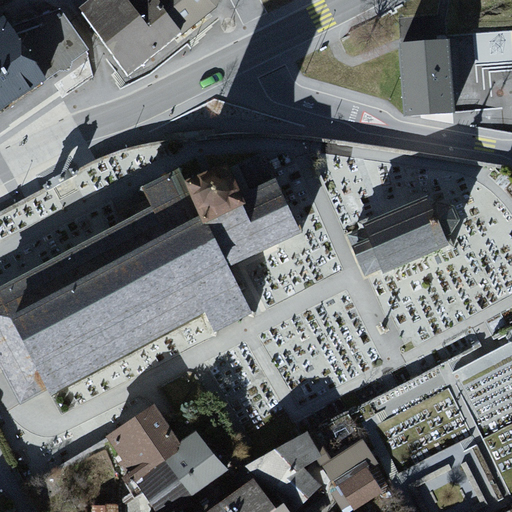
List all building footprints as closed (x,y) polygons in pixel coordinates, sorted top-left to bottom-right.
[(82,0),(73,8),(129,74),(145,60),(200,15),(217,0),(82,0)] [(8,29),(0,18),(0,105),(84,49),(58,11),(8,29)] [(448,43),(394,49),(402,124),(456,118),(448,43)] [(0,362),(24,407),(50,393),(54,401),(206,318),(218,339),(254,319),(228,272),(300,233),(270,180),(238,197),(220,166),(184,185),(177,173),(141,192),(150,208),(0,289),(0,362)] [(377,284),(457,251),(452,238),(458,224),(452,209),(437,208),(432,199),(354,233),(377,284)] [(177,436),(153,403),(107,436),(161,511),(224,468),(193,425),(177,436)] [(322,454),(303,427),(250,462),(301,503),(320,483),(304,465),(322,454)] [(379,461),(364,438),(327,463),(356,507),(385,489),(371,467),(379,461)] [(271,504),(251,477),(201,511),(292,511),(282,496),(271,504)]
